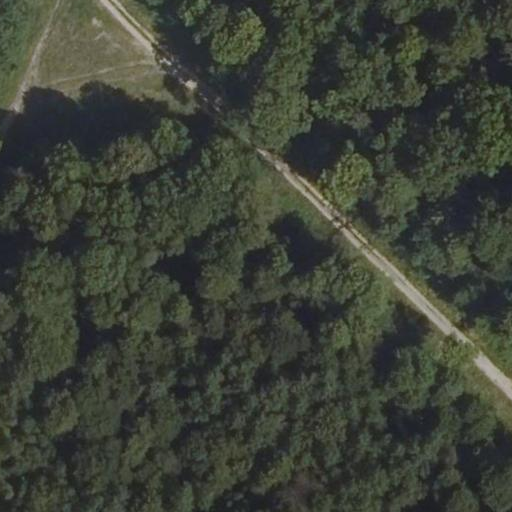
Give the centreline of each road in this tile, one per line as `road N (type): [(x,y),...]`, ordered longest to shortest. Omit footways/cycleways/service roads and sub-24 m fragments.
road 1 (track): [(108,0),(200,80),(511,391)]
road 2 (track): [(46,0),(0,332)]
